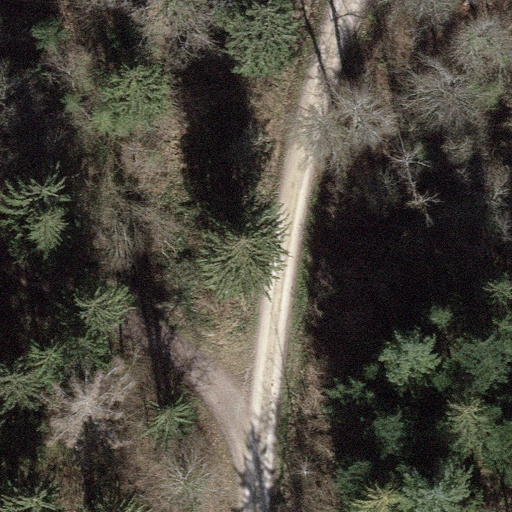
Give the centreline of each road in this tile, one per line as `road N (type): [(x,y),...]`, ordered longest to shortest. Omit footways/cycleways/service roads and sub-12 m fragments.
road 1 (track): [(254,511),(318,77),(353,0)]
road 2 (track): [(261,447),(232,395),(100,304),(0,252)]
